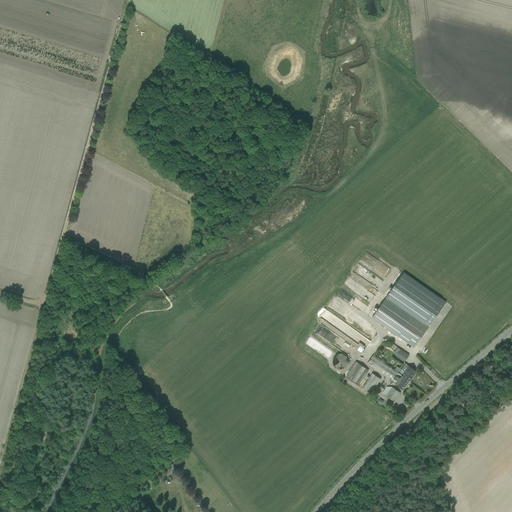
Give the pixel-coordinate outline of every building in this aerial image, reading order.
[(362,259),(378,270),(382,264),(366,253),(362,259)] [(403,273),(387,297),(429,326),(446,303),(434,295),(403,273)] [(372,317),(414,347),(428,327),(387,298),(386,297),(372,317)] [(396,356),(404,362),(409,355),(400,349),(396,356)] [(332,362),(333,364),(334,366),(336,368),(338,369),(340,369),(343,369),(345,368),(346,366),(347,364),(348,361),(347,359),(346,357),(344,355),(342,354),(340,354),(337,354),(335,356),(334,357),(333,359),(332,362)] [(415,374),(414,373),(415,372),(416,371),(412,368),(409,366),(406,364),(402,370),(397,366),(395,370),(373,355),(367,364),(377,370),(392,381),(394,379),(398,381),(395,384),(403,390),(409,380),(410,381),(414,376),(415,374)] [(346,376),(359,384),(368,370),(356,362),(346,376)] [(381,379),(372,373),(369,378),(377,384),(381,379)] [(386,396),(390,399),(394,402),(400,393),(392,387),(386,396)]
